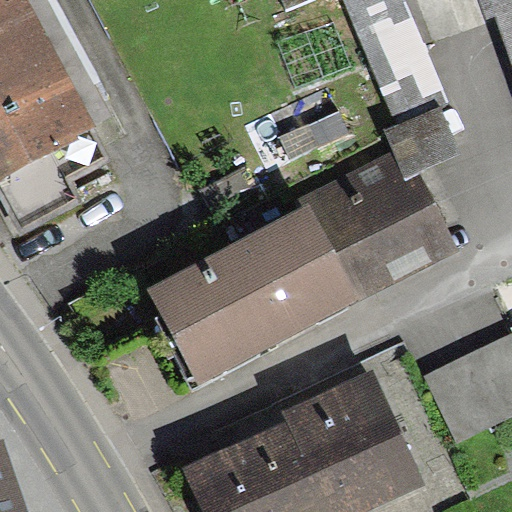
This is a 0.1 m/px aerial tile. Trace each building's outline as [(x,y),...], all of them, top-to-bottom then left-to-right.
[(17,0),(0,9),(0,204),(21,243),(85,209),(70,182),(106,163),(92,138),(96,136),(94,131),(112,121),(47,0),(17,0)] [(280,0),(286,15),(323,0),(280,0)] [(343,0),(400,130),(384,138),(407,185),(462,162),(442,114),(451,110),(402,0),(343,0)] [(511,0),(473,0),(483,26),(498,21),(511,61),(511,0)] [(311,218),(149,303),(200,399),(362,314),(358,308),(459,255),(446,231),(459,224),(417,145),(304,204),(311,218)] [(511,336),(423,378),(454,446),(511,419),(511,336)] [(285,430),(184,475),(200,511),(384,511),(427,493),(375,377),(280,420),(285,430)] [(0,511),(26,511),(5,449),(0,450),(0,511)]
